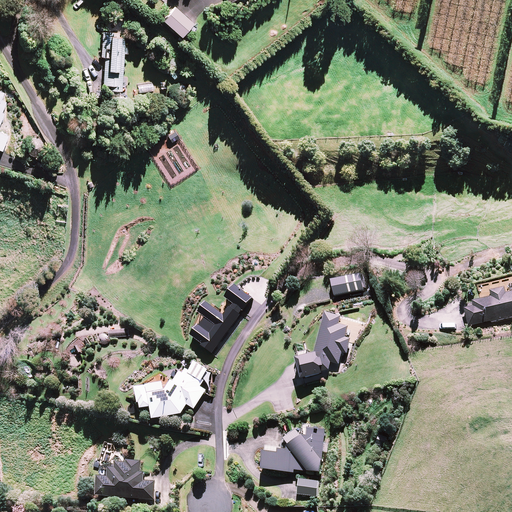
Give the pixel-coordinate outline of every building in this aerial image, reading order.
[(162,21),(181,37),(193,24),(174,7),(162,21)] [(102,90),(121,91),(123,53),(127,54),(127,47),(124,46),(124,37),(118,36),(118,33),(102,32),(100,57),(104,57),(102,90)] [(137,89),(138,96),(153,93),(151,86),(137,89)] [(331,281),(335,297),(365,291),(361,275),(331,281)] [(464,309),(468,327),(490,322),(491,323),(511,317),(511,292),(506,294),(505,288),(490,291),(491,297),(472,302),(473,307),(464,309)] [(342,318),(326,314),(315,355),(296,360),(302,381),(323,375),(323,373),(329,371),(331,363),(339,365),(342,353),(347,354),(351,339),(346,338),(349,328),(340,325),(342,318)] [(109,332),(110,339),(130,337),(129,330),(109,332)] [(171,381),(166,390),(148,394),(153,420),(182,415),(187,406),(195,410),(207,391),(201,388),(205,382),(203,381),(209,371),(196,363),(190,372),(186,370),(183,374),(180,372),(174,383),(171,381)] [(265,453),(263,471),(295,474),(295,471),(321,474),(326,431),(308,429),(307,437),(303,436),(289,448),(288,452),(280,451),(279,455),(265,453)] [(387,438),(379,435),(377,445),(385,447),(387,438)] [(100,478),(99,497),(155,500),(156,482),(144,481),(145,473),(142,473),(142,462),(128,461),(128,464),(117,463),(117,469),(110,469),(109,478),(100,478)] [(300,480),(298,495),(317,497),(319,482),(300,480)]
